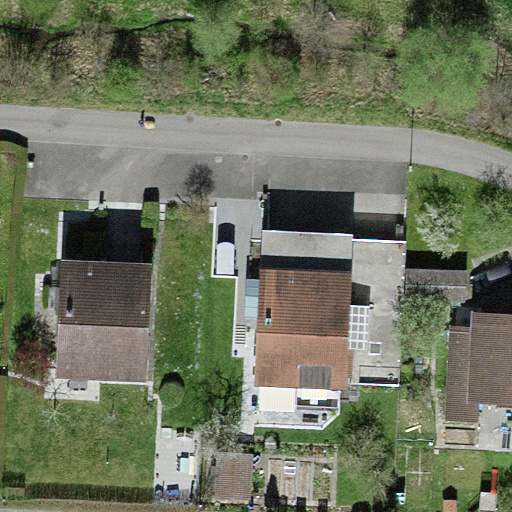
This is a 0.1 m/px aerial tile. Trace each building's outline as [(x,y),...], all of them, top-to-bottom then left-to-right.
[(348,277),(271,274),(266,386),(362,390),(365,303),(397,305),(400,244),(350,242),(348,277)] [(468,272),(410,268),(408,295),(466,299),(468,272)] [(171,278),(82,274),(76,398),(166,402),(171,278)] [(511,328),(491,327),(485,416),(511,417),(511,328)] [(261,511),(263,469),(231,468),(229,511),(261,511)]
